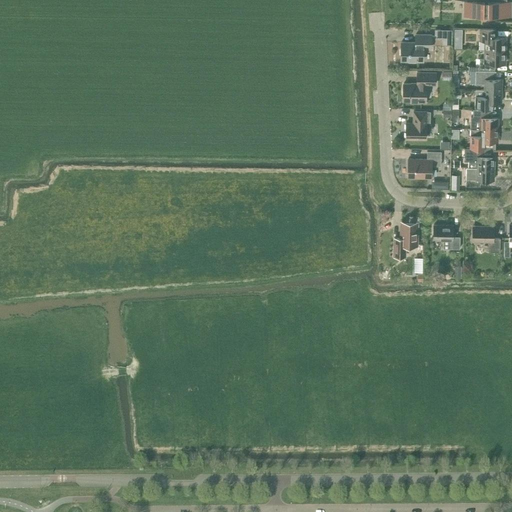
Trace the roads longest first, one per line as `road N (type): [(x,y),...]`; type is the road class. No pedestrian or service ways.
road 1 (residential): [(511,197),(414,202),(389,186),(376,15)]
road 2 (tertiary): [(0,481),(275,480)]
road 3 (residential): [(275,510),(511,508)]
road 4 (tertiary): [(275,480),(511,478)]
